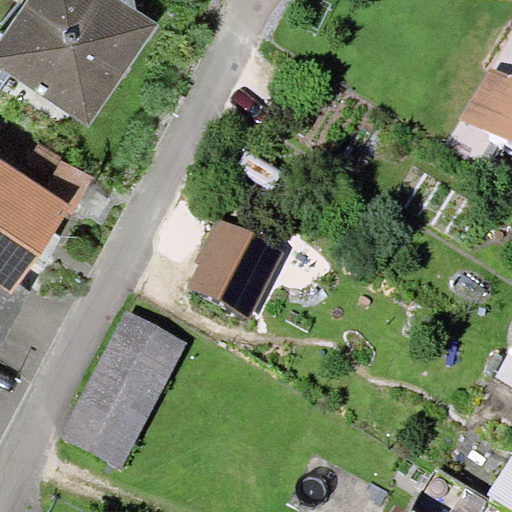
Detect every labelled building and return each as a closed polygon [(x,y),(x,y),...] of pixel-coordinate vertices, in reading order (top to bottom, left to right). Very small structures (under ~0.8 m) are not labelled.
[(119,7),(117,0),(27,0),(0,40),(0,58),(35,83),(32,87),(39,91),(41,87),(82,115),(145,24),(119,7)] [(490,80),(460,127),(511,160),(511,92),(511,94),(490,80)] [(58,207),(67,213),(86,179),(57,160),(40,192),(0,164),(0,305),(15,283),(9,279),(58,207)] [(178,351),(124,323),(61,445),(114,473),(178,351)] [(496,382),(511,391),(511,363),(508,361),(496,382)] [(511,511),(511,479),(492,511),(511,511)] [(484,511),(429,480),(410,511),(484,511)]
